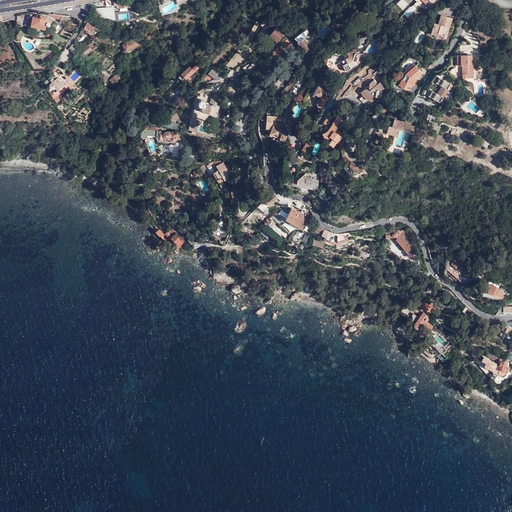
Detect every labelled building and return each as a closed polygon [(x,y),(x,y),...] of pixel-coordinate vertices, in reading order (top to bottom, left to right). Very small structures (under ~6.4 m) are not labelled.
[(116,9),(116,7),(113,7),(112,0),(111,0),(112,8),(106,8),(106,10),(114,9),(116,9)] [(116,9),(132,8),(131,0),(112,0),(113,7),(116,7),(116,9)] [(422,0),(418,0),(417,1),(414,5),(425,8),(428,5),(431,8),(434,4),(431,2),(432,0),(436,0),(438,1),(438,0),(429,0),(426,3),(422,0)] [(114,9),(106,10),(106,8),(95,8),(98,16),(115,23),(114,9)] [(58,32),(70,16),(52,14),(52,16),(62,21),(56,30),(58,32)] [(31,26),(45,29),(46,25),(47,26),(49,26),(50,25),(51,24),(50,23),(48,22),(47,23),(46,23),(48,18),(37,15),(37,17),(34,16),(31,26)] [(438,33),(447,36),(452,18),(441,15),(438,24),(434,23),(431,35),(437,36),(438,33)] [(280,40),(284,35),(275,27),(264,20),(261,24),(268,30),(265,33),(276,43),(280,40)] [(87,23),(84,29),(91,33),(95,26),(88,22),(87,23)] [(300,47),(304,52),(305,51),(307,51),(311,47),(304,38),(307,36),(303,31),(300,33),(295,37),(294,37),(301,46),(300,47)] [(142,44),(134,41),(123,45),(126,52),(142,44)] [(96,47),(92,43),(89,46),(88,45),(86,47),(85,46),(84,46),(83,47),(82,48),(82,50),(77,54),(80,57),(82,55),(83,56),(96,47)] [(286,46),(283,50),(287,52),(289,49),(291,51),(290,52),(294,55),(299,49),(291,43),(287,48),(286,46)] [(347,62),(352,59),(352,58),(356,59),(355,60),(357,63),(364,59),(362,54),(361,54),(359,52),(356,54),(355,52),(356,52),(354,47),(346,52),(348,56),(341,60),(344,65),(347,64),(347,62)] [(375,56),(383,49),(382,48),(374,55),(375,56)] [(387,54),(383,49),(375,56),(379,61),(387,54)] [(460,55),(461,66),(462,65),(462,78),(473,78),(473,63),(471,63),(470,54),(466,55),(466,53),(460,53),(460,55)] [(190,66),(182,74),(187,79),(202,64),(199,61),(193,68),(190,66)] [(252,69),(249,64),(244,67),(248,75),(252,69)] [(412,80),(414,78),(421,72),(414,64),(406,72),(406,73),(402,79),(401,78),(397,84),(414,95),(419,87),(415,84),(414,82),(412,80)] [(218,72),(212,68),(212,69),(211,68),(210,69),(211,70),(209,72),(213,76),(212,76),(217,80),(224,77),(223,76),(218,72)] [(97,80),(101,85),(108,80),(108,79),(111,77),(109,74),(107,76),(109,77),(107,79),(104,75),(97,80)] [(110,80),(114,85),(121,78),(117,74),(110,80)] [(46,86),(49,90),(52,87),(55,91),(63,84),(56,76),(53,79),(51,76),(50,76),(44,82),(47,85),(46,86)] [(341,81),(346,85),(350,76),(341,81)] [(452,84),(440,77),(436,82),(440,84),(435,92),(432,90),(429,96),(441,103),(444,98),(452,84)] [(367,88),(362,91),(367,99),(373,100),(374,95),(372,95),(372,92),(375,90),(377,90),(376,96),(381,96),(382,91),(386,88),(381,81),(379,83),(375,78),(370,82),(369,87),(370,88),(369,89),(369,88),(367,88)] [(321,99),(324,101),(328,94),(327,93),(328,91),(326,90),(328,87),(320,82),(314,93),(322,97),(321,99)] [(323,102),(324,101),(321,99),(322,97),(314,93),(313,96),(323,102)] [(202,101),(204,103),(212,106),(215,96),(219,98),(218,100),(220,101),(221,97),(212,94),(209,103),(204,101),(203,99),(201,99),(199,100),(199,102),(199,101),(202,101)] [(202,104),(201,108),(200,110),(215,115),(219,102),(220,102),(220,101),(218,100),(219,98),(215,96),(212,106),(204,103),(202,101),(199,101),(199,102),(200,104),(202,104)] [(408,114),(415,117),(418,111),(412,107),(409,112),(408,114)] [(267,116),(265,128),(271,129),(269,135),(278,139),(282,130),(282,129),(283,126),(276,123),(277,117),(267,116)] [(327,130),(322,132),(322,135),(324,138),(327,142),(334,148),(337,143),(338,144),(345,135),(336,128),(342,120),(337,116),(332,123),(333,123),(327,130)] [(393,128),(402,120),(395,117),(394,122),(392,122),(391,125),(389,125),(393,128)] [(164,119),(163,125),(179,129),(180,125),(174,124),(175,121),(164,119)] [(403,128),(405,121),(402,120),(393,128),(396,128),(397,133),(393,143),(389,146),(387,151),(401,155),(404,146),(396,144),(401,128),(403,128)] [(414,133),(416,125),(410,123),(410,122),(405,121),(403,128),(408,130),(408,131),(414,133)] [(148,126),(143,130),(142,130),(141,134),(143,136),(145,137),(146,137),(148,135),(148,134),(157,135),(157,137),(159,140),(162,140),(164,138),(171,139),(172,141),(176,141),(178,139),(178,132),(163,130),(163,128),(162,127),(158,127),(158,124),(149,123),(149,125),(148,126)] [(441,126),(434,124),(432,131),(439,133),(441,126)] [(396,128),(393,128),(389,125),(388,128),(381,126),(380,128),(379,130),(386,133),(387,131),(394,133),(391,141),(390,141),(389,146),(393,143),(397,133),(396,128)] [(287,136),(282,134),(279,140),(285,142),(287,136)] [(374,154),(377,152),(378,150),(370,147),(367,155),(370,156),(374,154)] [(509,150),(502,148),(500,155),(507,157),(509,150)] [(212,172),(218,182),(226,178),(230,176),(229,171),(223,161),(220,162),(219,160),(217,162),(215,159),(208,163),(206,165),(208,167),(211,165),(214,170),(212,172)] [(319,175),(304,173),(304,175),(296,181),(296,185),(317,188),(319,175)] [(264,199),(264,200),(269,206),(278,198),(278,197),(274,193),(272,193),(264,199)] [(298,213),(292,209),(285,220),(302,229),(308,219),(301,215),(302,213),(299,212),(298,213)] [(278,225),(275,228),(284,239),(288,236),(278,225)] [(331,241),(337,243),(351,238),(351,237),(350,231),(340,233),(337,233),(336,233),(334,235),(318,225),(315,232),(331,240),(331,241)] [(169,227),(166,230),(171,236),(169,237),(179,247),(185,241),(175,231),(174,232),(169,227)] [(160,228),(155,232),(160,238),(165,233),(160,228)] [(406,251),(410,256),(413,255),(413,257),(418,256),(415,246),(416,245),(403,230),(402,229),(401,229),(401,230),(400,230),(400,231),(399,230),(398,229),(397,229),(396,229),(396,230),(385,232),(385,237),(393,237),(394,235),(395,236),(394,236),(396,238),(395,239),(405,252),(406,251)] [(451,265),(457,258),(455,256),(449,264),(451,265)] [(463,263),(457,258),(451,265),(448,268),(454,274),(457,271),(459,273),(465,267),(463,265),(462,264),(463,263)] [(500,287),(488,282),(485,290),(501,297),(504,290),(499,288),(500,287)] [(428,302),(427,301),(426,301),(425,303),(424,302),(423,304),(421,303),(420,305),(428,311),(429,310),(431,307),(427,304),(427,303),(428,302)] [(466,314),(471,309),(465,303),(460,308),(466,314)] [(509,314),(511,311),(511,305),(505,306),(503,307),(496,314),(502,314),(509,314)] [(428,317),(429,316),(425,312),(419,317),(414,313),(411,316),(411,317),(412,318),(412,319),(415,322),(414,324),(414,326),(416,327),(417,328),(418,328),(419,327),(420,327),(421,328),(420,329),(420,331),(423,335),(425,334),(433,326),(428,320),(429,318),(428,317)] [(501,330),(511,335),(511,325),(508,324),(507,327),(505,326),(505,327),(502,328),(501,330)] [(494,371),(497,364),(483,358),(482,362),(486,364),(485,367),(488,368),(488,369),(494,371)] [(510,362),(500,358),(497,364),(494,371),(493,373),(503,377),(505,375),(506,372),(508,372),(509,370),(508,367),(510,362)]
